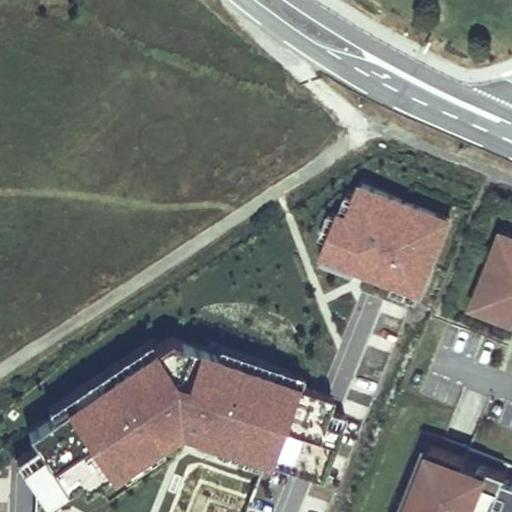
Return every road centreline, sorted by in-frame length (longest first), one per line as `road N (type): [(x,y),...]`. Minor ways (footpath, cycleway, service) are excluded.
road 1 (tertiary): [(241,0),(311,50),(511,143)]
road 2 (tertiary): [(511,115),(440,85),(295,0)]
